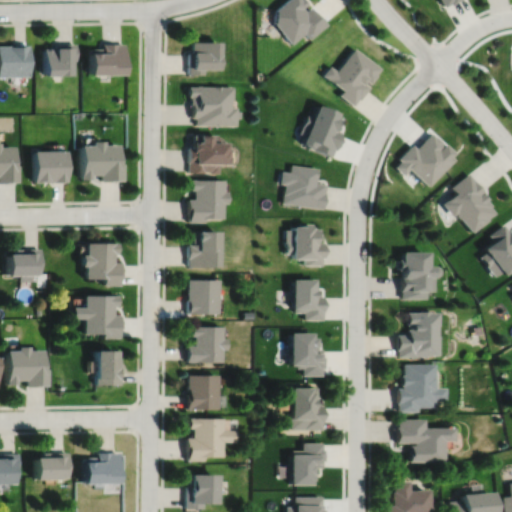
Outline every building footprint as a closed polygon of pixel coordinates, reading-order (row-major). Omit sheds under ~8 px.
[(272,22),(289,43),(302,32),(307,38),(325,23),(315,11),(314,12),(309,6),(303,10),(300,6),(305,1),(304,0),(281,0),(273,7),(272,22)] [(190,40),(190,51),(186,51),(186,73),(202,73),(202,68),(214,68),(214,67),(216,67),(216,40),(190,40)] [(42,47),(43,73),(71,73),(71,59),(76,59),(76,42),(54,43),(54,47),(42,47)] [(88,47),(88,73),(121,72),(121,43),(114,43),(114,42),(101,42),(101,47),(88,47)] [(0,44),(0,75),(29,75),(29,43),(14,43),(14,44),(0,44)] [(328,65),(321,74),(341,89),(337,94),(351,104),(356,98),(357,98),(366,86),(361,82),(363,78),(368,82),(374,74),(373,73),(378,67),(352,46),(334,70),(328,65)] [(185,85),(185,95),(188,95),(188,104),(189,104),(189,117),(193,117),(193,124),(234,124),(234,118),(236,118),(236,110),(235,110),(235,106),(228,106),(228,99),(231,99),(231,86),(218,86),(218,85),(212,85),(199,85),(194,85),(185,85)] [(315,103),(310,116),(304,114),(297,133),(302,135),(299,141),(307,144),(306,147),(329,156),(332,148),(333,149),(337,139),(336,139),(339,131),(333,129),(335,125),(337,125),(340,119),(334,116),(333,115),(335,111),(315,103)] [(410,143),(397,158),(399,160),(394,166),(402,174),(408,168),(426,185),(452,158),(448,155),(452,151),(442,142),(441,143),(439,141),(433,135),(433,136),(429,132),(414,147),(410,143)] [(191,134),(191,141),(189,141),(189,147),(185,147),(185,162),(186,162),(186,172),(201,172),(201,170),(208,170),(208,172),(216,173),(216,163),(226,163),(226,155),(225,155),(225,148),(223,148),(223,141),(214,141),(214,134),(207,134),(207,133),(195,133),(195,134),(191,134)] [(79,144),(79,178),(90,178),(90,174),(99,174),(99,180),(114,180),(114,179),(120,179),(120,162),(117,162),(117,143),(104,143),(104,139),(92,139),(92,144),(79,144)] [(0,182),(10,182),(10,181),(18,181),(18,164),(14,164),(14,145),(0,145),(0,182)] [(31,149),(32,181),(66,181),(66,149),(31,149)] [(278,170),(277,183),(282,184),(279,202),(320,208),(323,192),(322,192),(323,184),(312,182),(313,178),(314,178),(316,168),(288,164),(287,171),(278,170)] [(455,192),(442,203),(452,215),(456,212),(472,232),(488,219),(487,218),(494,212),(489,206),(490,205),(486,199),(487,198),(483,193),(484,192),(468,173),(451,187),(455,192)] [(187,179),(187,189),(191,189),(191,198),(185,198),(185,213),(185,222),(202,222),(202,217),(221,217),(221,202),(225,202),(225,191),(221,191),(221,179),(187,179)] [(282,229),(282,242),(282,253),(289,253),(289,258),(302,258),(302,265),(320,264),(320,257),(321,257),(321,242),(312,242),(312,237),(315,237),(314,228),(311,228),(311,227),(308,227),(308,223),(300,223),(300,225),(289,225),(289,229),(282,229)] [(502,224),(488,234),(492,241),(483,248),(485,252),(479,256),(493,276),(500,271),(502,274),(511,268),(511,270),(511,248),(511,247),(511,246),(511,233),(509,229),(507,231),(502,224)] [(190,230),(189,244),(184,244),(184,258),(185,258),(185,266),(215,266),(215,230),(190,230)] [(85,242),(85,254),(81,254),(81,265),(85,265),(85,278),(102,278),(102,285),(119,285),(119,277),(120,277),(120,262),(113,262),(113,252),(116,252),(116,242),(85,242)] [(5,253),(6,275),(18,275),(18,281),(31,280),(31,274),(40,274),(40,248),(13,249),(13,253),(5,253)] [(430,265),(424,265),(424,251),(398,251),(398,259),(395,259),(395,269),(398,269),(398,290),(399,290),(399,298),(423,298),(423,290),(431,290),(431,276),(433,273),(433,268),(430,265)] [(184,279),(184,313),(215,313),(216,279),(184,279)] [(289,279),(289,308),(292,308),(292,312),(302,312),(302,319),(321,319),(321,312),(322,312),(321,296),(315,296),(314,279),(289,279)] [(72,306),(72,318),(84,318),(84,333),(102,333),(102,337),(119,337),(119,329),(120,329),(120,314),(113,314),(113,305),(117,305),(117,294),(84,294),(84,306),(72,306)] [(394,334),(394,350),(396,350),(396,357),(424,357),(424,355),(435,355),(435,335),(434,335),(434,325),(435,325),(435,312),(426,312),(426,311),(416,311),(416,312),(404,312),(404,325),(407,325),(407,329),(404,329),(404,334),(394,334)] [(188,326),(188,336),(191,336),(191,345),(184,345),(184,361),(219,362),(219,349),(223,349),(224,338),(220,338),(220,326),(188,326)] [(472,327),(474,335),(480,334),(479,326),(472,327)] [(287,333),(287,365),(294,365),(294,368),(300,368),(301,376),(320,375),(320,368),(322,368),(322,357),(320,357),(320,349),(311,349),(311,346),(314,346),(314,337),(310,337),(309,332),(287,333)] [(5,350),(5,384),(15,384),(15,380),(24,380),(25,386),(40,386),(40,385),(48,385),(48,369),(44,369),(44,350),(29,350),(29,346),(17,346),(17,350),(5,350)] [(94,350),(94,384),(119,384),(119,358),(116,358),(116,350),(94,350)] [(394,388),(394,404),(395,404),(395,412),(414,412),(414,407),(430,408),(430,401),(441,401),(441,388),(430,388),(431,364),(400,364),(400,375),(398,375),(398,386),(399,386),(399,388),(394,388)] [(184,375),(183,409),(215,409),(215,375),(184,375)] [(289,388),(289,429),(320,430),(320,423),(321,423),(321,405),(315,405),(315,387),(307,387),(307,388),(289,388)] [(186,418),(185,428),(189,428),(189,438),(183,438),(183,453),(183,461),(200,461),(200,457),(219,457),(219,442),(232,442),(232,431),(219,430),(220,418),(186,418)] [(395,419),(395,427),(394,427),(394,443),(412,443),(412,446),(407,446),(407,451),(406,451),(406,462),(441,462),(441,441),(450,441),(450,428),(422,428),(422,419),(395,419)] [(287,455),(287,485),(309,485),(309,480),(313,480),(313,471),(310,471),(310,468),(320,468),(320,461),(321,461),(321,450),(320,450),(320,443),(300,443),(300,451),(290,451),(290,455),(287,455)] [(33,459),(34,480),(63,479),(63,478),(68,478),(68,452),(42,453),(42,458),(33,459)] [(82,458),(83,485),(119,484),(118,453),(110,453),(110,452),(95,453),(96,457),(82,458)] [(0,485),(14,485),(14,471),(18,471),(18,453),(0,453),(0,485)] [(186,474),(186,487),(183,487),(182,509),(200,509),(200,505),(213,505),(213,475),(186,474)] [(392,482),(392,492),(391,492),(392,506),(384,506),(384,511),(428,511),(428,490),(408,491),(408,482),(392,482)] [(502,497),(503,511),(511,511),(511,482),(508,483),(509,496),(502,497)] [(448,502),(448,511),(493,511),(491,493),(460,496),(461,501),(448,502)] [(293,497),(292,506),(292,507),(284,507),(284,511),(321,511),(321,506),(319,506),(319,497),(293,497)]
